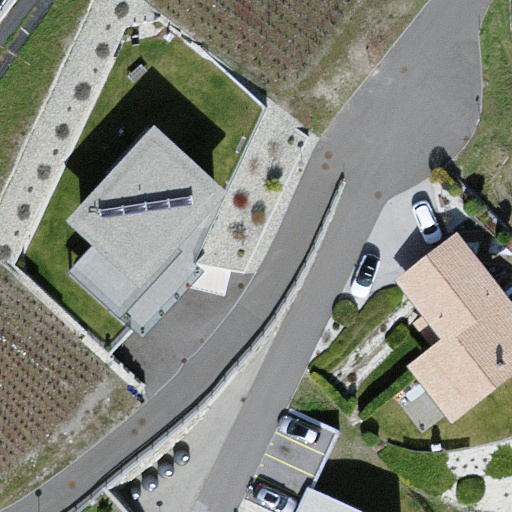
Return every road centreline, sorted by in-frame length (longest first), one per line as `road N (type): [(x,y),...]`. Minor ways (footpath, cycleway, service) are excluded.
road 1 (residential): [(391,99),(327,166),(234,335),(179,398),(38,511)]
road 2 (residential): [(391,99),(188,511)]
road 3 (residential): [(460,0),(391,99)]
